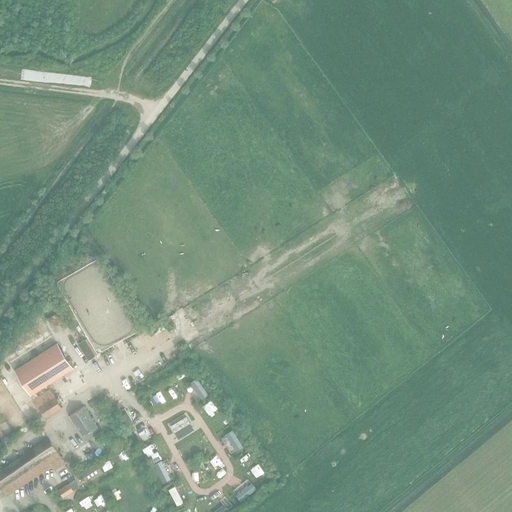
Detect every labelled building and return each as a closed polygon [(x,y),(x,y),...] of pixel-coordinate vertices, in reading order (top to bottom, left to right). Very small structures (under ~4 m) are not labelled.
[(31,394),(73,367),(57,342),(15,369),(31,394)] [(32,398),(44,417),(60,407),(48,388),(32,398)] [(85,441),(100,431),(84,407),(69,417),(85,441)] [(185,417),(172,425),(175,430),(188,421),(185,417)] [(193,433),(180,442),(183,447),(197,438),(193,433)] [(0,486),(6,496),(61,459),(48,439),(0,470),(0,486)] [(78,472),(85,482),(101,472),(94,461),(78,472)] [(56,489),(62,497),(72,491),(67,482),(56,489)]
